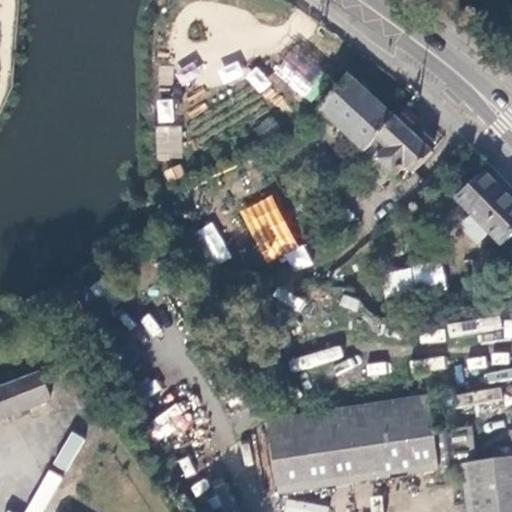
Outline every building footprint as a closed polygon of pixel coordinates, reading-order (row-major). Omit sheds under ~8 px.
[(301,90),(324,63),(303,45),(280,73),(301,90)] [(337,74),(324,63),(301,90),(314,102),(337,74)] [(322,111),(332,121),(364,89),(356,81),(350,76),(349,76),(322,111)] [(377,139),(396,118),(381,104),(364,89),(332,121),(364,151),(365,151),(377,139)] [(414,173),(433,153),(413,134),(396,118),(377,139),(388,149),(379,160),(396,176),(406,165),(414,173)] [(503,245),(511,236),(511,199),(486,173),(458,199),(503,245)] [(286,254),(292,271),(305,266),(278,193),(240,207),(261,263),(286,254)] [(200,227),(214,263),(228,257),(215,221),(200,227)] [(441,295),(442,279),(388,275),(387,291),(441,295)] [(61,296),(46,306),(56,319),(71,309),(61,296)] [(56,319),(46,306),(43,309),(44,310),(50,319),(51,321),(54,319),(60,329),(62,327),(56,319)] [(76,317),(71,309),(56,319),(62,327),(76,317)] [(50,319),(44,310),(39,313),(45,322),(50,319)] [(0,422),(52,402),(41,374),(0,389),(0,422)] [(475,407),(502,399),(498,387),(472,394),(475,407)] [(429,396),(264,415),(272,492),(438,473),(429,396)] [(70,430),(52,464),(66,471),(84,438),(70,430)] [(511,511),(511,455),(460,461),(465,511),(511,511)] [(42,511),(59,474),(47,469),(27,511),(42,511)] [(328,511),(329,507),(291,500),(289,511),(328,511)]
